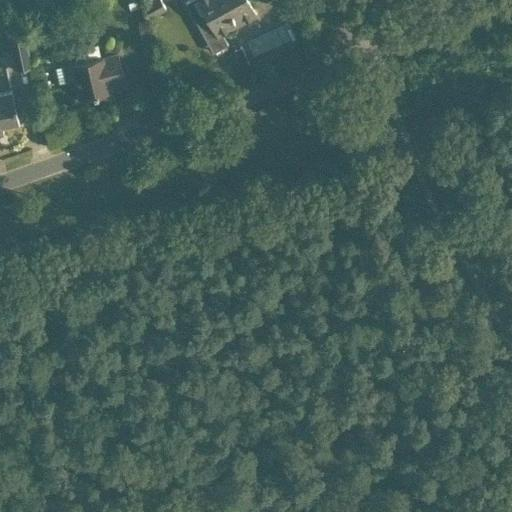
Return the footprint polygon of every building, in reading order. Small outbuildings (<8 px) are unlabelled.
[(150,17),(166,8),(161,0),(147,0),(141,3),(150,17)] [(186,0),(212,49),(227,42),(221,31),(256,12),(249,0),(186,0)] [(24,29),(7,33),(14,68),(32,65),(24,29)] [(234,48),(242,65),(249,62),(241,45),(234,48)] [(80,97),(106,91),(111,89),(109,83),(125,79),(118,52),(103,56),(102,54),(55,66),(59,82),(75,78),(80,97)] [(19,123),(15,103),(12,89),(0,91),(0,132),(4,132),(2,126),(19,123)]
